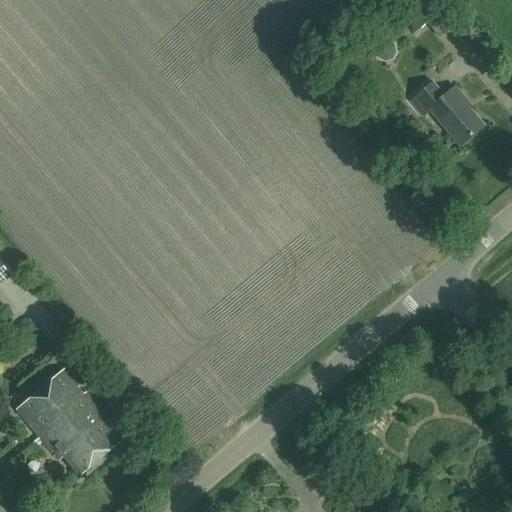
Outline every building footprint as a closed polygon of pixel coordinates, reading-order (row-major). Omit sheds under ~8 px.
[(413,33),(438,11),(427,0),(413,0),(397,15),(413,33)] [(386,61),(393,59),(396,52),(393,45),(386,42),(379,44),(376,51),(379,58),(386,61)] [(457,147),(481,126),(463,105),(466,102),(455,88),(443,97),(432,84),(410,102),(424,118),(429,113),(457,147)] [(16,409),(40,439),(70,415),(76,422),(96,406),(66,369),(16,409)] [(70,415),(40,439),(49,450),(51,448),(60,459),(63,457),(79,477),(124,440),(96,406),(76,422),(70,415)] [(375,511),(358,492),(334,511),(375,511)]
